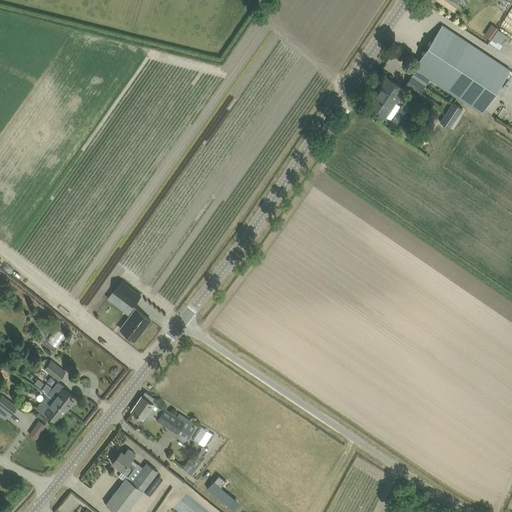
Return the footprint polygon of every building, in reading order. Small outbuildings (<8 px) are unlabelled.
[(511,8),(502,24),(511,31),(511,8)] [(413,68),(422,74),(481,113),(510,70),(442,25),(413,68)] [(498,29),(489,42),(499,49),(508,36),(498,29)] [(406,83),(419,92),(424,84),(411,76),(406,83)] [(367,104),(375,109),(387,117),(387,116),(391,119),(400,105),(396,103),(405,89),(388,78),(379,91),(377,89),(367,104)] [(453,101),(440,121),(449,128),(462,108),(453,101)] [(114,302),(118,296),(132,306),(141,295),(121,280),(113,291),(108,297),(114,302)] [(135,340),(135,339),(134,338),(143,327),(144,328),(150,320),(136,308),(120,328),(135,340)] [(71,327),(54,315),(50,320),(60,327),(59,328),(67,333),(71,327)] [(49,340),(61,349),(70,337),(58,328),(49,340)] [(59,379),(65,371),(51,360),(44,368),(59,379)] [(5,367),(0,369),(0,375),(1,379),(9,375),(5,367)] [(53,399),(66,409),(75,397),(63,388),(64,386),(58,381),(56,381),(52,387),(46,383),(42,388),(45,390),(43,392),(47,394),(47,395),(53,399)] [(132,411),(140,416),(143,418),(148,411),(152,413),(153,412),(159,416),(158,418),(159,418),(158,420),(177,433),(178,431),(188,438),(189,436),(194,428),(191,426),(194,422),(179,412),(177,416),(154,401),(156,399),(145,391),(131,410),(132,411)] [(0,396),(0,404),(10,412),(11,413),(17,406),(2,394),(0,396)] [(53,399),(47,395),(36,408),(47,417),(49,415),(57,421),(66,409),(53,399)] [(35,424),(29,434),(36,439),(43,430),(35,424)] [(201,426),(193,439),(202,445),(204,446),(212,433),(201,426)] [(106,504),(114,510),(116,511),(126,511),(157,472),(146,464),(143,468),(132,459),(136,454),(128,447),(124,453),(121,450),(112,463),(122,471),(118,476),(124,480),(106,504)] [(185,465),(193,471),(201,461),(196,457),(191,463),(189,460),(185,465)] [(210,468),(201,482),(226,498),(230,492),(220,485),(221,484),(213,479),(218,473),(210,468)]
